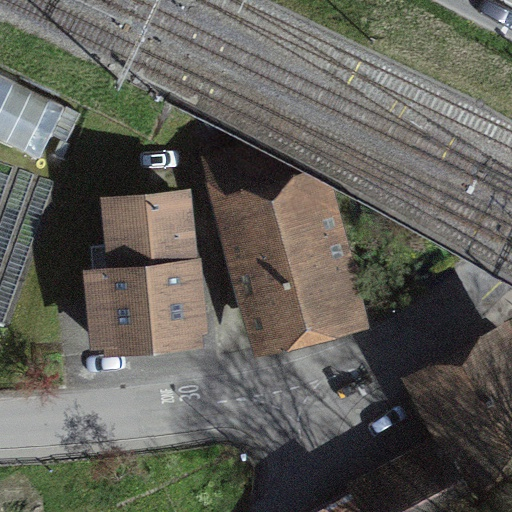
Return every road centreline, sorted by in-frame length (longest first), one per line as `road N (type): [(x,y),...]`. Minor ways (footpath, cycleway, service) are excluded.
road 1 (residential): [(0,420),(150,410),(299,388)]
road 2 (residential): [(299,388),(395,347),(486,282),(511,251)]
road 3 (residential): [(270,511),(307,440),(299,388)]
